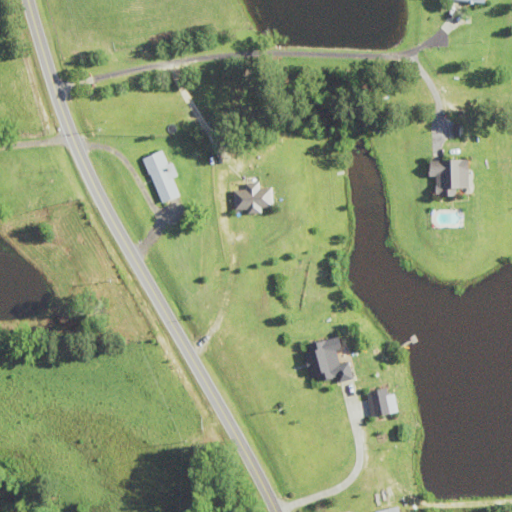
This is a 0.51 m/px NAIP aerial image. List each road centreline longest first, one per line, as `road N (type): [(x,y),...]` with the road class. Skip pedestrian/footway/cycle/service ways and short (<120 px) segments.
road 1 (tertiary): [(276,511),(90,176),(28,0)]
road 2 (track): [(169,318),(340,237),(511,179)]
